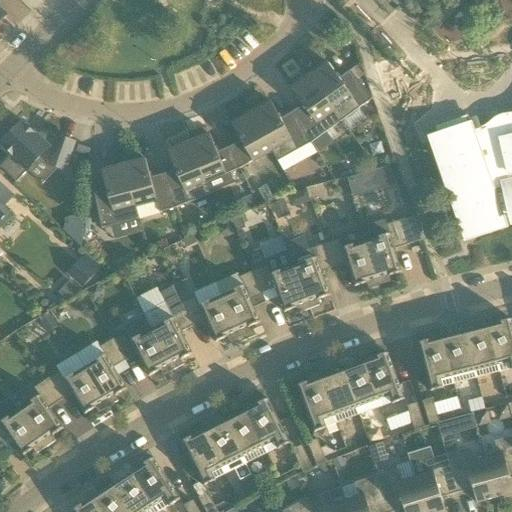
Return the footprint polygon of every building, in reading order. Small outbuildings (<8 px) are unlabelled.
[(371,99),(363,88),(351,71),(340,80),(329,64),(310,77),(342,121),(371,99)] [(312,143),(342,121),(310,77),(292,90),(303,105),(292,112),(312,143)] [(312,143),(292,112),(281,120),(272,103),(252,114),(273,152),(278,162),(312,143)] [(511,113),(505,115),(501,116),(498,117),(495,119),(489,124),(485,126),(482,128),(474,131),(469,116),(431,129),(472,238),(507,226),(504,218),(511,216),(511,113)] [(273,152),(252,114),(232,124),(242,141),(230,147),(240,169),(252,162),(253,164),(273,152)] [(12,156),(1,167),(17,183),(28,171),(40,159),(45,163),(50,163),(49,166),(56,169),(65,172),(68,162),(74,146),(75,143),(59,137),(58,139),(42,133),(39,137),(24,122),(2,146),(12,156)] [(226,175),(240,169),(230,147),(217,153),(210,135),(190,144),(207,185),(207,184),(226,176),(226,175)] [(164,174),(175,208),(211,194),(207,184),(207,185),(190,144),(169,152),(176,170),(164,174)] [(364,155),(354,162),(362,174),(372,166),(364,155)] [(146,160),(124,166),(135,205),(136,207),(158,202),(161,213),(175,208),(164,174),(151,178),(146,160)] [(135,205),(124,166),(103,172),(108,190),(95,194),(100,213),(103,228),(140,218),(136,207),(135,205)] [(390,167),(379,171),(384,189),(396,186),(390,167)] [(13,196),(0,183),(0,227),(0,228),(12,216),(3,207),(13,196)] [(243,199),(241,207),(244,213),(257,207),(252,195),(243,199)] [(278,220),(291,215),(285,200),(272,205),(278,220)] [(81,248),(83,223),(78,219),(77,215),(64,219),(65,223),(64,232),(81,248)] [(243,215),(231,220),(235,231),(248,226),(243,215)] [(423,241),(414,217),(388,225),(387,220),(364,227),(381,286),(391,282),(389,277),(402,273),(395,250),(423,241)] [(229,220),(216,226),(220,234),(227,237),(235,234),(229,220)] [(381,286),(364,227),(340,235),(342,240),(328,244),(336,268),(348,264),(355,288),(368,284),(369,289),(381,286)] [(310,251),(291,258),(310,310),(321,306),(318,301),(331,296),(322,273),(336,268),(328,244),(318,247),(310,251)] [(291,258),(289,254),(265,262),(261,250),(247,255),(251,264),(252,264),(255,271),(264,295),(276,290),(285,313),(297,309),(299,314),(310,310),(291,258)] [(102,268),(86,254),(67,275),(83,289),(102,268)] [(244,286),(223,296),(242,338),(251,334),(249,328),(254,326),(261,323),(251,301),(263,295),(254,271),(254,272),(241,277),(240,278),(244,286)] [(188,279),(175,285),(195,326),(206,321),(216,343),(228,338),(231,343),(242,338),(223,296),(215,299),(201,306),(200,306),(194,294),(188,279)] [(99,285),(87,292),(94,303),(100,299),(102,291),(99,285)] [(146,315),(144,315),(146,318),(153,331),(174,371),(184,366),(181,360),(188,357),(193,354),(182,333),(195,326),(175,285),(161,292),(167,303),(146,315)] [(51,316),(41,322),(48,333),(58,327),(51,316)] [(511,371),(511,320),(489,326),(501,373),(511,371)] [(501,373),(489,326),(466,332),(478,379),(501,373)] [(126,333),(115,339),(127,361),(138,355),(149,377),(161,371),(164,376),(174,371),(153,331),(131,342),(126,333)] [(478,379),(466,332),(443,338),(455,385),(478,379)] [(455,385),(443,338),(418,344),(431,392),(444,389),(455,385)] [(107,355),(85,368),(109,408),(119,402),(116,397),(127,390),(115,369),(115,368),(127,361),(115,339),(102,347),(107,355)] [(405,400),(388,354),(366,362),(382,407),(393,405),(405,400)] [(382,407),(366,362),(343,370),(360,415),(382,407)] [(48,379),(47,380),(61,401),(72,394),(85,415),(88,413),(96,409),(99,413),(109,408),(85,368),(66,380),(64,381),(59,372),(48,379)] [(360,415),(343,370),(321,378),(337,424),(360,415)] [(337,424),(321,378),(297,387),(314,433),(327,427),(337,424)] [(41,396),(21,409),(47,448),(56,442),(53,437),(64,429),(50,409),(59,402),(61,401),(47,380),(41,384),(36,388),(41,396)] [(437,411),(433,399),(424,402),(427,414),(437,411)] [(290,444),(269,400),(247,410),(268,453),(278,448),(279,450),(290,444)] [(421,415),(418,403),(408,407),(412,418),(421,415)] [(47,448),(21,409),(1,423),(0,421),(0,442),(9,437),(23,457),(34,450),(37,455),(47,448)] [(268,453),(247,410),(226,421),(247,464),(268,453)] [(440,423),(437,411),(427,414),(430,426),(440,423)] [(491,423),(488,411),(475,414),(479,427),(491,423)] [(425,427),(421,415),(412,418),(415,430),(425,427)] [(247,464),(226,421),(205,432),(226,475),(247,464)] [(442,437),(453,433),(450,422),(438,426),(442,437)] [(216,481),(226,475),(205,432),(182,443),(204,487),(216,481)] [(511,479),(511,437),(496,442),(499,455),(485,458),(496,499),(511,494),(511,483),(511,479)] [(320,449),(316,440),(308,444),(313,455),(322,451),(324,457),(335,453),(324,448),(320,449)] [(447,455),(458,452),(455,441),(444,444),(447,455)] [(374,465),(387,462),(382,444),(369,448),(374,465)] [(308,457),(303,446),(293,450),(298,461),(308,457)] [(496,499),(485,458),(472,462),(469,449),(458,452),(447,455),(458,494),(474,489),(477,504),(496,499)] [(322,451),(313,455),(318,466),(327,463),(324,457),(322,451)] [(458,494),(447,455),(425,462),(429,474),(416,478),(425,511),(446,511),(442,499),(458,494)] [(313,469),(310,463),(308,457),(298,461),(303,473),(313,469)] [(346,466),(342,457),(333,460),(337,469),(346,466)] [(181,500),(154,459),(134,472),(159,511),(170,507),(181,500)] [(425,511),(416,478),(411,462),(398,466),(399,470),(377,476),(388,511),(397,511),(405,510),(405,511),(425,511)] [(159,511),(134,472),(114,485),(131,511),(159,511)] [(304,474),(297,477),(300,485),(301,485),(307,482),(304,474)] [(388,511),(377,476),(355,484),(360,496),(346,500),(350,511),(388,511)] [(131,511),(114,485),(94,498),(103,511),(131,511)] [(214,503),(208,493),(199,498),(205,509),(214,503)] [(350,511),(346,500),(333,505),(329,493),(306,501),(310,511),(350,511)] [(103,511),(94,498),(73,511),(103,511)] [(198,511),(200,511),(194,501),(185,506),(188,511),(198,511)] [(310,511),(306,501),(284,511),(310,511)] [(218,511),(214,503),(205,509),(206,511),(218,511)]
